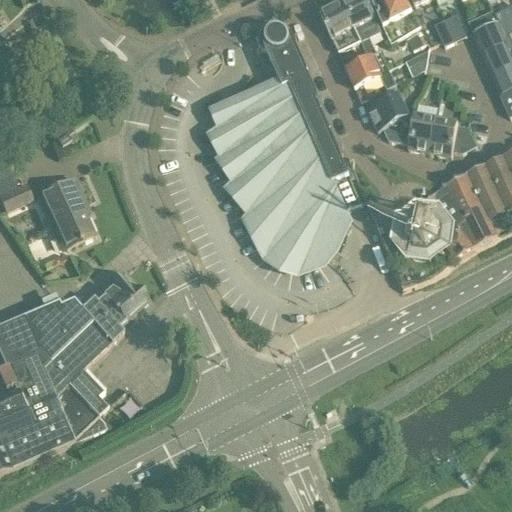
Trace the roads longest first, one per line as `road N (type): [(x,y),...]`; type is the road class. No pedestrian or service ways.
road 1 (residential): [(254,414),(136,163),(137,103),(150,71)]
road 2 (residential): [(511,150),(453,180),(360,148),(292,0)]
road 3 (primary): [(254,414),(511,276)]
road 4 (primary): [(57,511),(254,414)]
road 5 (residential): [(150,71),(286,0)]
